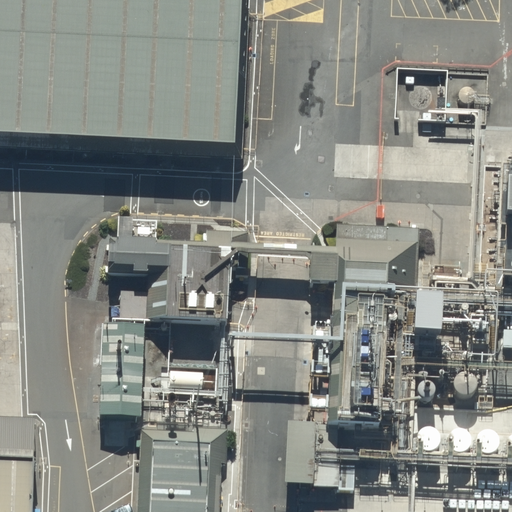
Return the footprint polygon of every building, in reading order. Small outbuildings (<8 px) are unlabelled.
[(231,0),(0,0),(0,134),(224,147),(231,0)] [(511,190),(504,190),(503,225),(511,224),(511,190)] [(215,257),(106,249),(105,273),(126,275),(125,280),(144,282),(145,276),(164,277),(160,326),(210,330),(215,257)] [(440,303),(413,302),(412,340),(439,341),(440,303)] [(138,334),(101,334),(102,369),(138,369),(138,334)] [(453,384),(453,385),(452,386),(452,387),(452,388),(452,389),(452,390),(452,391),(452,392),(453,393),(453,394),(454,395),(454,396),(455,397),(456,398),(457,399),(458,399),(459,400),(460,400),(461,401),(462,401),(463,401),(464,401),(465,401),(466,401),(467,401),(468,400),(469,400),(470,399),(471,399),(472,398),(473,398),(474,397),(474,396),(475,395),(475,394),(476,393),(476,392),(476,391),(476,390),(476,389),(476,388),(476,387),(476,386),(476,385),(475,384),(475,383),(474,382),(473,381),(473,380),(472,380),(471,379),(470,378),(469,378),(468,377),(467,377),(466,377),(465,377),(464,377),(463,377),(462,377),(461,377),(460,377),(459,378),(458,378),(457,379),(456,380),(455,381),(454,382),(454,383),(453,384)] [(30,511),(34,416),(0,414),(0,511),(30,511)] [(321,427),(286,426),(284,489),(335,491),(335,493),(354,494),(355,465),(336,465),(337,451),(324,450),(324,442),(321,442),(321,427)] [(428,432),(427,432),(426,432),(425,432),(424,433),(423,433),(422,434),(421,434),(420,435),(419,435),(419,436),(418,437),(417,438),(417,439),(416,440),(416,441),(416,442),(415,443),(415,444),(415,445),(416,446),(416,447),(416,448),(416,449),(417,450),(417,451),(418,452),(419,452),(419,453),(420,454),(421,455),(422,455),(423,455),(424,456),(425,456),(426,456),(427,456),(428,456),(429,456),(430,456),(431,456),(432,455),(433,455),(434,454),(435,454),(436,453),(436,452),(437,452),(438,451),(438,450),(439,449),(439,448),(439,447),(440,446),(440,445),(440,444),(440,443),(439,442),(439,441),(439,440),(438,439),(438,438),(437,437),(436,436),(436,435),(435,435),(434,434),(433,433),(432,433),(431,433),(430,432),(429,432),(428,432)] [(460,434),(458,434),(457,434),(456,435),(455,435),(454,435),(453,436),(452,436),(451,437),(451,438),(450,438),(449,439),(449,440),(448,441),(448,442),(447,443),(447,444),(447,445),(447,446),(447,447),(447,448),(447,449),(447,450),(448,451),(448,452),(449,453),(449,454),(450,455),(451,456),(452,456),(453,457),(454,457),(455,458),(457,458),(458,459),(459,459),(460,459),(461,459),(462,458),(463,458),(464,458),(465,457),(466,457),(467,456),(467,455),(468,455),(469,454),(469,453),(470,452),(470,451),(471,450),(471,449),(471,448),(471,447),(471,446),(471,445),(471,444),(470,443),(470,442),(470,441),(469,440),(469,439),(468,438),(467,437),(466,437),(465,436),(464,436),(463,435),(462,435),(461,435),(460,434)] [(488,434),(486,434),(485,434),(484,434),(483,435),(482,435),(481,436),(480,436),(479,437),(478,438),(477,439),(477,440),(476,441),(476,442),(475,443),(475,444),(475,445),(475,446),(475,447),(475,448),(475,449),(475,450),(476,451),(476,452),(477,453),(477,454),(478,455),(479,455),(480,456),(480,457),(481,457),(482,458),(483,458),(484,458),(485,458),(486,459),(487,459),(489,458),(490,458),(491,458),(492,458),(493,457),(494,457),(494,456),(495,455),(496,454),(497,454),(497,453),(498,452),(498,451),(498,450),(499,449),(499,448),(499,447),(499,446),(499,445),(499,444),(498,443),(498,442),(498,441),(497,440),(496,439),(496,438),(495,437),(494,437),(493,436),(492,436),(491,435),(490,435),(489,434),(488,434)] [(213,511),(216,440),(135,437),(132,511),(213,511)] [(426,471),(425,471),(424,471),(423,471),(422,472),(421,472),(420,472),(419,473),(418,474),(417,474),(416,475),(416,476),(415,477),(414,478),(414,479),(413,480),(413,481),(413,482),(413,483),(413,484),(413,485),(413,486),(413,487),(414,488),(414,489),(415,490),(415,491),(416,492),(417,493),(418,494),(419,494),(420,495),(421,495),(422,496),(423,496),(424,496),(425,496),(426,496),(427,496),(428,496),(429,496),(430,495),(431,495),(432,494),(433,494),(434,493),(435,492),(435,491),(436,490),(437,490),(437,489),(437,488),(438,486),(438,485),(438,484),(438,483),(438,482),(438,481),(438,480),(437,479),(437,478),(436,477),(436,476),(435,475),(434,474),(433,474),(432,473),(431,473),(430,472),(429,472),(428,471),(427,471),(426,471)] [(455,473),(454,474),(453,474),(452,474),(451,475),(450,475),(449,476),(448,477),(447,477),(447,478),(446,479),(446,480),(445,481),(445,482),(444,483),(444,484),(444,485),(444,486),(444,487),(444,488),(445,489),(445,490),(446,491),(446,492),(447,493),(447,494),(448,495),(449,495),(450,496),(451,497),(452,497),(453,497),(454,498),(455,498),(456,498),(457,498),(458,498),(459,498),(460,498),(461,497),(462,497),(463,496),(464,496),(465,495),(466,494),(466,493),(467,492),(467,491),(468,491),(468,490),(469,488),(469,487),(469,486),(469,485),(469,484),(469,483),(468,482),(468,481),(467,480),(467,479),(466,478),(466,477),(465,477),(464,476),(463,475),(462,475),(461,474),(460,474),(459,474),(458,473),(457,473),(456,473),(455,473)] [(484,474),(483,474),(482,475),(481,475),(480,475),(479,476),(478,476),(477,477),(476,478),(475,479),(475,480),(474,481),(474,482),(473,483),(473,484),(473,485),(473,486),(473,487),(473,488),(473,489),(473,490),(473,491),(474,492),(474,493),(475,494),(476,495),(476,496),(477,497),(478,497),(479,498),(480,498),(481,499),(482,499),(483,499),(484,500),(485,500),(486,500),(488,499),(489,499),(490,499),(491,498),(492,498),(493,497),(494,497),(494,496),(495,495),(496,494),(496,493),(497,492),(497,491),(498,490),(498,489),(498,488),(498,487),(498,486),(498,485),(498,483),(497,482),(497,481),(496,480),(496,479),(495,479),(494,478),(493,477),(492,476),(491,475),(490,475),(488,475),(487,474),(486,474),(485,474),(484,474)]
